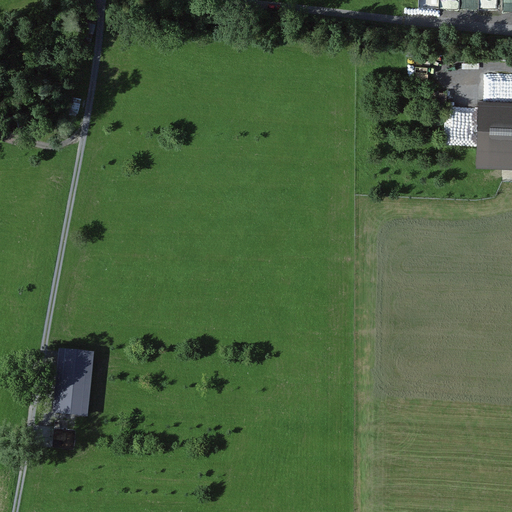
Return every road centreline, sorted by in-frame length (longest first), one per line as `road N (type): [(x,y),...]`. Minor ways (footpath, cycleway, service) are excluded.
road 1 (track): [(100,0),(14,511)]
road 2 (track): [(511,31),(207,0)]
